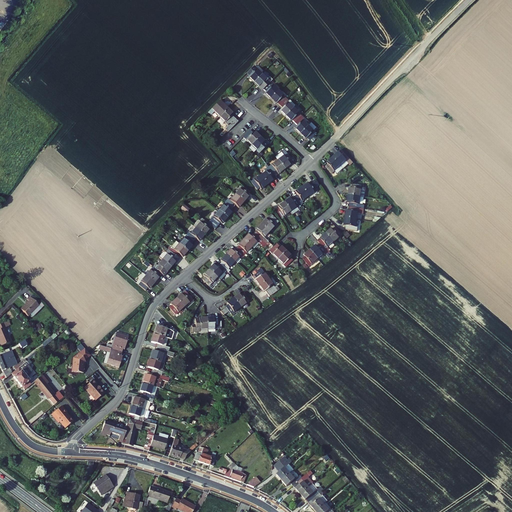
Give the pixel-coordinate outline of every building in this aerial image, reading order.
[(257,64),(250,71),(253,74),(251,75),(257,81),(265,73),(257,64)] [(275,78),(268,70),(265,73),(257,81),(262,86),(263,85),(266,87),(273,81),(275,78)] [(281,89),(273,81),(266,87),(268,90),(267,91),(272,97),(281,89)] [(289,97),(281,89),(272,97),(278,102),(279,101),(282,104),(289,97)] [(291,100),(289,97),(282,104),(284,106),(281,109),(287,115),(295,107),(290,101),(291,100)] [(216,109),(222,115),(230,106),(222,98),(211,108),(214,111),(216,109)] [(291,100),(290,101),(295,107),(298,104),(293,98),(291,100)] [(226,126),(230,129),(240,120),(234,113),(235,112),(230,106),(222,115),(230,123),(226,126)] [(303,115),(295,107),(287,115),(292,120),(294,119),(296,122),(303,115)] [(306,118),(303,115),(296,122),(299,124),(295,127),(301,133),(310,125),(304,119),(306,118)] [(313,122),(310,125),(301,133),(306,138),(307,137),(310,139),(317,133),(315,131),(318,128),(313,122)] [(252,128),(245,134),(253,143),(262,135),(256,129),(254,130),(252,128)] [(267,140),(262,135),(253,143),(259,148),(261,151),(271,142),(268,139),(267,140)] [(253,143),(251,146),(256,151),(259,148),(253,143)] [(287,154),(281,158),(287,167),(296,160),(287,148),(284,150),(287,154)] [(341,150),(335,155),(344,167),(353,160),(344,150),(342,152),(341,150)] [(330,162),(324,167),(330,174),(336,169),(338,172),(344,167),(335,155),(328,160),(330,162)] [(281,158),(271,164),(276,172),(279,170),(280,171),(287,167),(281,158)] [(269,168),(263,173),(270,182),(276,178),(274,174),(276,172),(271,164),(268,166),(269,168)] [(263,173),(253,179),(259,187),(262,185),(263,187),(270,182),(263,173)] [(311,182),(304,186),(310,196),(320,189),(315,182),(312,184),(311,182)] [(236,192),(244,199),(249,193),(248,192),(250,189),(242,183),(236,192)] [(355,187),(353,195),(368,198),(370,192),(369,190),(366,190),(367,186),(357,184),(357,188),(355,187)] [(300,194),(297,196),(302,204),(305,202),(303,200),(310,196),(304,186),(297,190),(300,194)] [(236,202),(239,205),(244,199),(236,192),(231,198),(229,196),(226,199),(234,205),(236,202)] [(353,203),(353,206),(366,209),(368,198),(353,195),(352,202),(353,203)] [(293,196),(286,200),(292,210),(299,206),(302,204),(297,196),(294,197),(293,196)] [(219,208),(228,215),(233,209),(231,208),(234,205),(226,199),(219,208)] [(280,206),(277,207),(283,216),(292,210),(286,200),(279,204),(280,206)] [(186,214),(189,210),(184,205),(181,209),(186,214)] [(299,206),(292,210),(295,215),(302,211),(299,206)] [(350,209),(349,217),(360,219),(362,212),(365,213),(366,209),(353,206),(352,210),(350,209)] [(211,223),(215,227),(221,220),(223,221),(228,215),(219,208),(208,221),(211,223)] [(268,216),(262,221),(271,229),(280,219),(273,213),(269,217),(268,216)] [(201,214),(194,223),(197,225),(204,217),(201,214)] [(204,217),(197,225),(206,233),(211,227),(209,226),(211,223),(208,221),(204,217)] [(349,217),(347,226),(348,226),(348,230),(357,232),(360,219),(349,217)] [(258,228),(256,231),(263,238),(265,235),(271,229),(262,221),(257,227),(258,228)] [(187,233),(194,240),(197,236),(200,239),(206,233),(197,225),(191,232),(189,230),(187,233)] [(335,227),(329,232),(336,240),(345,233),(339,226),(337,228),(335,227)] [(250,231),(245,237),(253,246),(259,239),(260,240),(263,238),(256,231),(253,234),(250,231)] [(321,239),(323,242),(330,250),(333,247),(331,245),(336,240),(329,232),(323,236),(324,237),(321,239)] [(179,241),(188,249),(194,243),(192,242),(194,240),(187,233),(179,241)] [(265,235),(263,238),(270,244),(272,242),(265,235)] [(241,244),(238,247),(245,254),(253,246),(245,237),(240,243),(241,244)] [(168,246),(178,255),(180,252),(184,255),(188,249),(179,241),(175,238),(168,246)] [(270,244),(263,238),(260,240),(270,250),(271,248),(273,247),(270,244)] [(282,243),(279,241),(273,247),(271,248),(280,256),(288,248),(282,243)] [(320,243),(314,248),(321,257),(330,250),(323,242),(321,244),(320,243)] [(164,257),(173,265),(178,259),(178,260),(181,257),(178,255),(168,246),(166,249),(164,249),(160,254),(164,257)] [(233,247),(227,253),(236,261),(242,255),(243,256),(245,254),(238,247),(236,250),(233,247)] [(294,253),(288,248),(280,256),(288,264),(294,258),(292,255),(294,253)] [(309,254),(306,257),(313,264),(321,257),(314,248),(308,253),(309,254)] [(223,260),(220,263),(228,270),(236,261),(227,253),(222,259),(223,260)] [(155,265),(162,271),(165,274),(173,265),(164,257),(158,263),(157,262),(155,265)] [(215,263),(209,268),(218,276),(223,271),(225,273),(228,270),(220,263),(218,266),(215,263)] [(147,274),(156,281),(161,275),(160,274),(162,271),(155,265),(147,274)] [(206,275),(203,278),(211,284),(218,276),(209,268),(204,274),(206,275)] [(262,269),(255,275),(257,277),(255,279),(259,285),(269,278),(262,269)] [(223,271),(218,276),(221,279),(226,274),(225,273),(223,271)] [(147,274),(144,272),(140,277),(141,277),(138,281),(147,289),(149,286),(151,287),(156,281),(147,274)] [(270,296),(280,289),(277,285),(275,286),(269,278),(259,285),(264,291),(266,290),(270,296)] [(185,289),(176,297),(184,305),(189,300),(190,301),(193,299),(185,289)] [(240,292),(233,296),(240,305),(249,298),(244,291),(241,293),(240,292)] [(21,307),(28,314),(39,304),(29,294),(27,297),(28,299),(21,307)] [(226,305),(220,310),(222,313),(228,309),(230,312),(240,305),(233,296),(227,301),(228,302),(225,304),(226,305)] [(172,304),(169,306),(175,313),(184,305),(176,297),(170,302),(172,304)] [(214,315),(207,316),(207,327),(219,326),(218,317),(215,317),(214,315)] [(192,324),(193,330),(200,330),(199,327),(207,327),(207,316),(199,316),(199,318),(196,318),(196,324),(192,324)] [(0,343),(1,345),(11,341),(5,327),(8,325),(7,321),(0,323),(0,343)] [(163,326),(156,324),(154,332),(169,337),(173,338),(175,330),(176,330),(177,329),(174,326),(164,323),(163,326)] [(36,332),(42,330),(39,324),(33,326),(36,332)] [(109,342),(107,346),(123,351),(126,343),(128,344),(131,336),(118,331),(114,344),(109,342)] [(166,345),(169,337),(154,332),(151,340),(158,342),(157,345),(161,346),(170,349),(170,346),(166,345)] [(123,351),(107,346),(106,349),(111,351),(106,364),(119,368),(122,360),(120,360),(123,351)] [(170,349),(161,346),(160,350),(153,348),(151,357),(165,361),(168,353),(175,355),(176,351),(170,349)] [(0,364),(6,377),(11,373),(26,360),(24,358),(14,366),(10,357),(7,358),(4,352),(0,353),(0,364)] [(72,373),(84,374),(84,362),(88,362),(89,354),(73,353),(72,373)] [(163,370),(165,361),(151,357),(148,365),(156,367),(155,371),(171,376),(174,377),(175,373),(163,370)] [(34,381),(40,388),(45,383),(39,376),(37,378),(34,375),(29,379),(20,368),(28,362),(26,360),(11,373),(14,375),(13,376),(21,386),(22,385),(24,388),(34,381)] [(171,376),(155,371),(153,374),(146,372),(144,380),(159,385),(161,385),(164,378),(170,380),(171,376)] [(39,376),(45,383),(49,380),(43,373),(39,376)] [(96,382),(97,381),(94,377),(85,385),(96,398),(104,391),(96,382)] [(156,396),(159,385),(144,380),(141,389),(149,391),(148,394),(156,396)] [(40,388),(53,403),(58,399),(50,389),(45,383),(40,388)] [(156,396),(148,394),(144,393),(143,397),(137,395),(134,403),(149,407),(152,399),(154,400),(156,396)] [(68,409),(62,403),(54,411),(56,413),(55,415),(60,420),(61,419),(67,425),(75,418),(67,410),(68,409)] [(146,420),(149,407),(134,403),(132,412),(138,414),(137,417),(146,420)] [(132,423),(130,433),(128,443),(134,445),(138,428),(142,429),(144,422),(133,419),(132,423)] [(117,423),(107,420),(103,434),(107,436),(108,434),(111,435),(113,432),(122,434),(120,440),(124,441),(124,443),(128,443),(130,433),(127,432),(129,427),(125,426),(124,428),(116,425),(117,423)] [(153,435),(147,433),(144,448),(149,449),(150,445),(153,435)] [(158,435),(153,434),(153,435),(150,445),(164,449),(167,435),(159,433),(158,435)] [(176,440),(172,439),(168,453),(172,454),(175,446),(176,440)] [(193,451),(175,446),(172,454),(187,459),(188,455),(193,451)] [(199,455),(198,454),(196,460),(200,461),(202,456),(203,456),(206,448),(202,447),(199,455)] [(203,456),(202,456),(200,461),(200,462),(211,465),(211,464),(216,466),(218,459),(209,456),(211,450),(206,448),(203,456)] [(276,464),(279,467),(289,458),(286,455),(276,464)] [(282,470),(279,473),(284,479),(293,470),(295,468),(290,462),(293,459),(290,457),(289,458),(279,467),(282,470)] [(228,474),(226,476),(232,478),(233,476),(242,480),(241,481),(246,483),(249,474),(244,472),(245,469),(239,467),(237,465),(232,469),(228,474)] [(293,470),(284,479),(289,484),(293,481),(295,484),(303,477),(305,475),(302,473),(299,476),(293,470)] [(101,473),(91,481),(100,493),(111,484),(106,477),(104,478),(101,473)] [(252,482),(251,485),(256,487),(262,482),(258,477),(252,482)] [(303,477),(295,484),(303,493),(313,483),(314,482),(309,477),(306,480),(303,477)] [(153,482),(149,493),(168,500),(173,489),(153,482)] [(313,483),(303,493),(310,501),(323,488),(326,486),(323,484),(318,488),(313,483)] [(129,486),(124,500),(137,505),(142,492),(137,491),(138,489),(129,486)] [(323,488),(310,501),(318,510),(328,500),(323,494),(325,492),(325,490),(323,488)] [(180,494),(174,503),(178,506),(179,504),(190,511),(191,511),(198,504),(186,495),(184,497),(180,494)] [(328,500),(318,510),(319,511),(332,511),(335,510),(332,507),(333,506),(328,500)]
